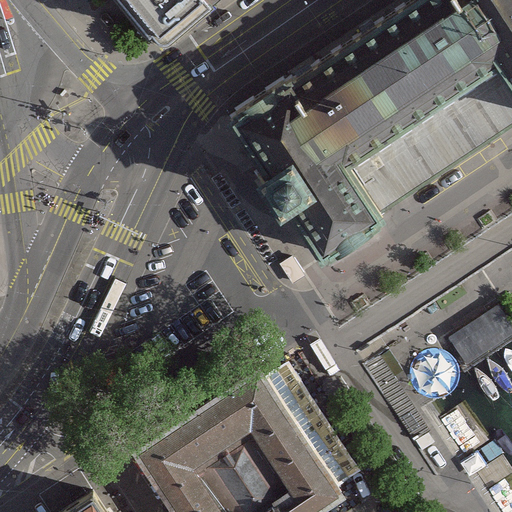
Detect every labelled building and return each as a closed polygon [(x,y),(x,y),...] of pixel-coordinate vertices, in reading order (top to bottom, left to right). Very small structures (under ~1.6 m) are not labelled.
[(123,0),(154,39),(160,40),(166,38),(211,0),(123,0)] [(511,0),(413,0),(231,121),(275,186),(292,212),(328,266),(397,220),(388,206),(511,124),(511,0)] [(292,254),(280,262),(294,282),(306,274),(292,254)] [(429,428),(380,353),(364,362),(415,438),(429,428)] [(132,444),(177,511),(323,511),(348,497),(338,482),(360,467),(289,359),(269,370),(261,358),(132,444)] [(107,511),(93,489),(58,511),(107,511)]
